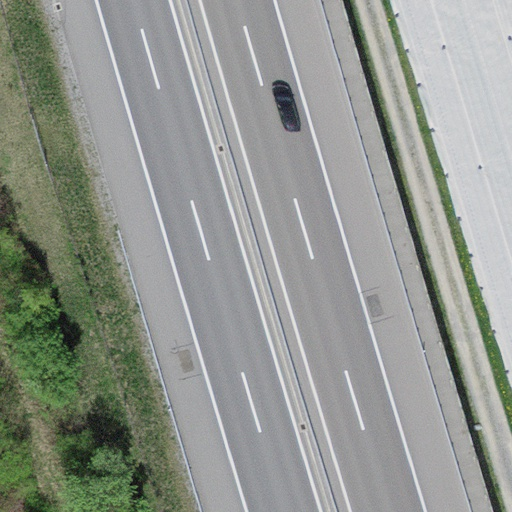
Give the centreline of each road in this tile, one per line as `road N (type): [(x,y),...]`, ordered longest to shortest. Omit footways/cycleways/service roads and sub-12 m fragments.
road 1 (motorway): [(388,511),(237,0)]
road 2 (motorway): [(133,0),(283,511)]
road 3 (track): [(511,480),(370,0)]
